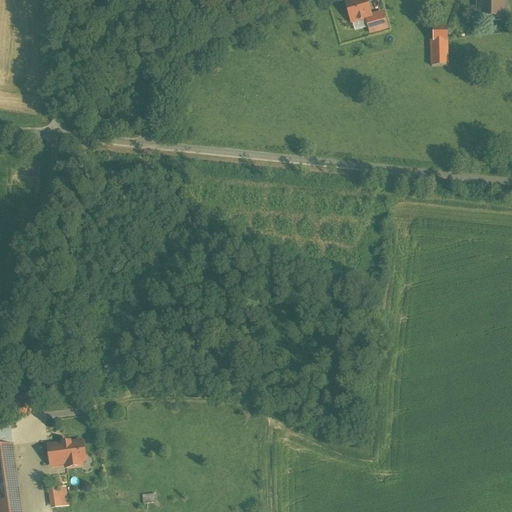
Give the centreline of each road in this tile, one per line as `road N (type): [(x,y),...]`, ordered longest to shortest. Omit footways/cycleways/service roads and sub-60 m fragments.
road 1 (unclassified): [(54,134),(511,182)]
road 2 (unclassified): [(54,0),(54,134)]
